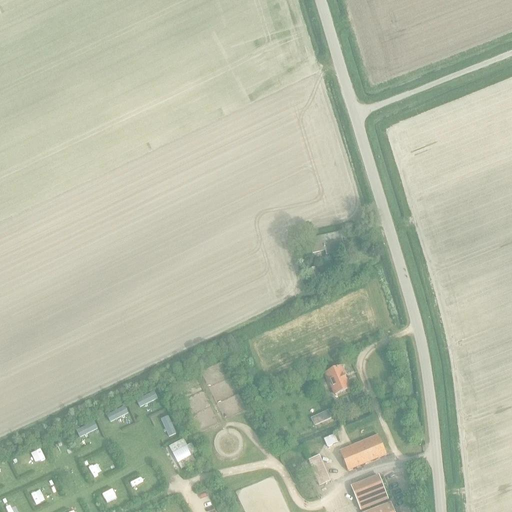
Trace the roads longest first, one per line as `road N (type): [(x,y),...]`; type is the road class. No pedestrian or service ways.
road 1 (unclassified): [(440,511),(421,344),(354,113)]
road 2 (track): [(195,511),(183,487),(269,464),(305,506),(318,505),(335,485)]
road 3 (track): [(416,325),(360,360),(400,463)]
road 4 (unclassified): [(354,113),(511,51)]
road 5 (track): [(269,464),(250,431),(225,424),(198,373)]
